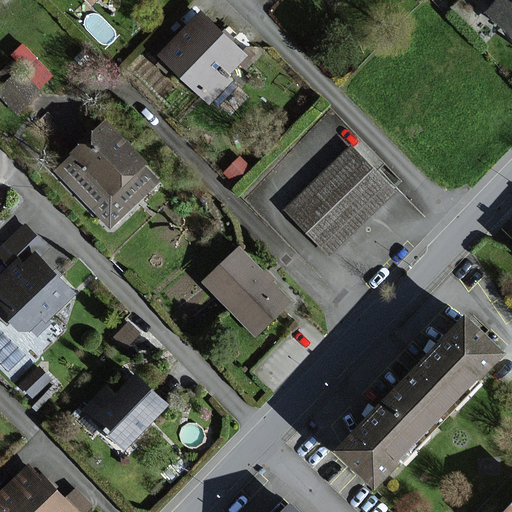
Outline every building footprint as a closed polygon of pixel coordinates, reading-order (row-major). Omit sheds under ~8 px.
[(511,0),(503,0),(494,9),(511,26),(511,0)] [(249,52),(207,11),(176,43),(168,36),(152,53),(169,69),(175,62),(213,97),(231,79),(227,75),(249,52)] [(20,108),(38,88),(13,66),(0,80),(7,88),(3,93),(20,108)] [(117,222),(157,180),(143,167),(148,161),(107,123),(62,170),(117,222)] [(353,148),(292,206),(332,248),(393,189),(353,148)] [(16,266),(1,280),(9,287),(2,294),(21,313),(16,318),(25,327),(31,321),(39,329),(77,292),(39,253),(46,246),(27,226),(2,251),(16,266)] [(290,300),(244,249),(211,280),(258,330),(290,300)] [(372,414),(337,449),(374,484),(502,355),(465,319),(434,351),(372,414)] [(170,402),(142,375),(121,398),(110,388),(91,408),(130,444),(170,402)] [(46,480),(33,466),(0,496),(0,502),(8,511),(18,503),(26,511),(82,511),(49,476),(46,480)]
